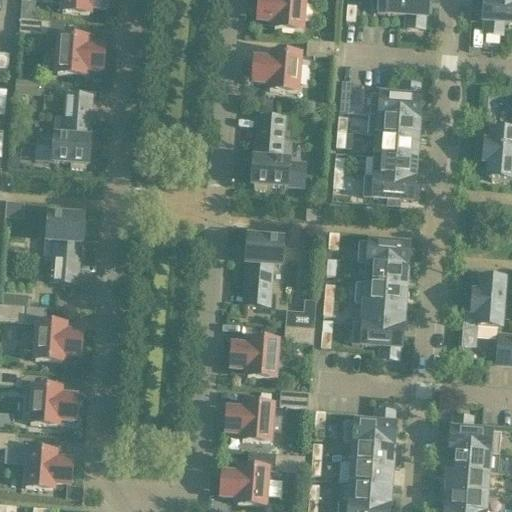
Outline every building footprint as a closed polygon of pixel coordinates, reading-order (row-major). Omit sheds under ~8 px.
[(51,0),(51,6),(62,6),(62,16),(89,18),(89,11),(106,12),(107,0),(51,0)] [(260,1),(258,24),(275,25),(274,32),(301,34),(303,0),(276,0),(276,3),(260,1)] [(377,0),(377,17),(407,19),(406,31),(423,32),(424,20),(426,21),(427,0),(377,0)] [(511,5),(484,4),(482,25),(485,25),(484,37),(501,38),(502,26),(511,27),(511,5)] [(347,9),(346,25),(355,25),(356,10),(347,9)] [(20,22),(19,37),(48,40),(49,24),(20,22)] [(60,41),(57,78),(84,80),(85,73),(101,74),(103,51),(86,50),(87,43),(60,41)] [(307,44),(305,59),(335,62),(336,46),(307,44)] [(0,56),(0,71),(8,72),(9,58),(0,56)] [(255,63),(253,86),(270,87),(269,94),(296,96),(299,60),(272,57),(272,64),(255,63)] [(341,88),(340,104),(348,104),(350,89),(341,88)] [(369,119),(418,122),(420,101),(417,101),(418,89),(401,88),(400,100),(370,98),(369,119)] [(39,141),(37,163),(53,164),(53,166),(71,167),(71,172),(84,173),(85,168),(87,169),(89,143),(87,143),(90,102),(67,100),(65,124),(56,123),(55,141),(55,142),(39,141)] [(273,117),(274,102),(260,101),(260,116),(273,117)] [(418,122),(369,119),(367,140),(377,141),(377,140),(417,143),(418,122)] [(338,121),(337,137),(346,137),(347,122),(338,121)] [(254,163),(252,188),(255,189),(254,193),(268,194),(268,190),(286,191),(286,189),(302,191),(304,168),(288,167),(288,165),(289,148),(281,147),(283,123),(259,122),(256,163),(254,163)] [(484,146),(482,166),(489,167),(488,182),(491,182),(491,185),(507,186),(508,184),(511,184),(511,169),(511,135),(492,134),(491,146),(484,146)] [(346,137),(337,137),(336,152),(345,153),(346,137)] [(377,141),(375,160),(415,163),(417,143),(377,140),(377,141)] [(375,160),(374,180),(414,183),(415,163),(375,160)] [(334,177),(343,178),(344,163),(335,162),(334,177)] [(343,178),(334,177),(333,193),(342,193),(343,178)] [(374,180),(364,179),(362,201),(412,205),(414,183),(374,180)] [(24,220),(25,205),(7,205),(7,220),(24,220)] [(321,215),(313,214),(312,221),(320,222),(321,215)] [(47,244),(45,264),(54,264),(52,286),(76,288),(79,247),(81,247),(83,221),(81,221),(81,217),(67,216),(67,220),(49,219),(47,244)] [(248,267),(244,308),(268,310),(270,286),(266,286),(268,269),(280,270),(282,244),(264,242),(264,238),(251,237),(250,241),(248,241),(246,267),(248,267)] [(329,237),(328,253),(338,254),(339,238),(329,237)] [(367,267),(407,270),(409,249),(359,245),(357,267),(367,267)] [(327,263),(326,279),(335,280),(336,264),(327,263)] [(367,267),(365,286),(365,287),(406,290),(407,270),(367,267)] [(472,297),(471,317),(478,317),(477,330),(500,332),(503,283),(500,283),(500,281),(484,280),(484,282),(480,282),(479,297),(472,297)] [(365,287),(365,286),(356,285),(354,307),(364,308),(364,307),(404,310),(406,290),(365,287)] [(324,304),(333,305),(334,290),(325,289),(324,304)] [(316,303),(304,303),(303,315),(286,313),(285,331),(314,333),(316,303)] [(333,305),(324,304),(323,319),(332,320),(333,305)] [(364,307),(364,308),(362,327),(402,331),(404,310),(364,307)] [(0,308),(0,324),(25,326),(26,311),(0,308)] [(362,327),(353,326),(351,348),(381,350),(380,362),(397,364),(398,352),(401,352),(402,331),(362,327)] [(26,336),(24,354),(36,355),(35,364),(62,366),(62,359),(79,360),(81,338),(64,337),(65,330),(38,328),(37,337),(26,336)] [(285,331),(284,346),(313,348),(314,333),(285,331)] [(322,336),(321,352),(330,352),(331,336),(322,336)] [(511,368),(511,354),(511,339),(498,339),(496,367),(511,368)] [(232,350),(231,372),(247,374),(247,380),(274,383),(277,346),(250,344),(249,351),(232,350)] [(0,372),(0,387),(20,390),(21,374),(0,372)] [(33,391),(30,428),(57,430),(57,423),(74,424),(76,402),(59,400),(60,393),(33,391)] [(280,395),(279,410),(308,412),(309,397),(280,395)] [(28,417),(28,397),(18,398),(18,417),(28,417)] [(227,413),(226,436),(242,437),(242,444),(269,446),(272,410),(245,408),(244,415),(227,413)] [(316,415),(314,431),(324,432),(325,416),(316,415)] [(353,446),(393,449),(395,428),(392,428),(393,416),(376,415),(375,427),(345,424),(343,446),(353,447),(353,446)] [(489,457),(499,458),(501,436),(470,434),(471,422),(454,421),(453,433),(451,432),(449,454),(489,457)] [(0,436),(0,451),(15,453),(17,438),(0,436)] [(353,446),(353,447),(352,466),(392,470),(393,449),(353,446)] [(313,448),(312,463),(321,464),(322,449),(313,448)] [(5,452),(4,467),(27,469),(25,492),(52,494),(53,487),(69,488),(71,465),(54,464),(55,457),(30,455),(30,451),(16,450),(15,453),(5,452)] [(449,454),(448,474),(488,477),(489,457),(449,454)] [(275,458),(274,474),(303,476),(304,461),(275,458)] [(321,464),(312,463),(311,479),(320,479),(321,464)] [(392,470),(352,466),(350,487),(390,490),(392,470)] [(222,477),(221,500),(238,501),(237,508),(264,510),(267,474),(240,472),(239,479),(222,477)] [(488,477),(448,474),(446,494),(486,497),(488,477)] [(350,487),(348,507),(389,510),(390,490),(350,487)] [(310,489),(309,504),(318,505),(319,489),(310,489)] [(446,494),(444,511),(485,511),(486,497),(446,494)]
